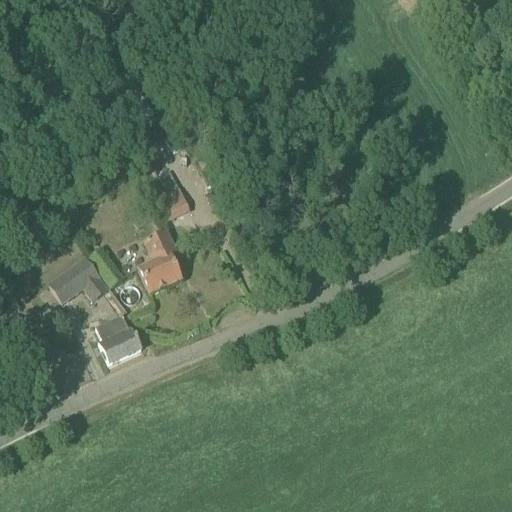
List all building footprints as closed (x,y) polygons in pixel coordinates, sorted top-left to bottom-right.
[(154,120),(138,98),(109,118),(126,141),(154,120)] [(127,144),(143,174),(159,165),(143,136),(127,144)] [(189,215),(180,198),(174,186),(163,192),(166,198),(152,204),(163,228),(189,215)] [(144,247),(153,267),(138,274),(150,300),(181,285),(169,260),(176,257),(166,237),(144,247)] [(110,293),(123,284),(101,253),(88,263),(110,293)] [(108,295),(99,283),(84,261),(48,287),(63,307),(81,293),(91,307),(108,295)] [(102,346),(98,348),(108,369),(141,354),(131,332),(128,334),(122,320),(95,333),(102,346)]
